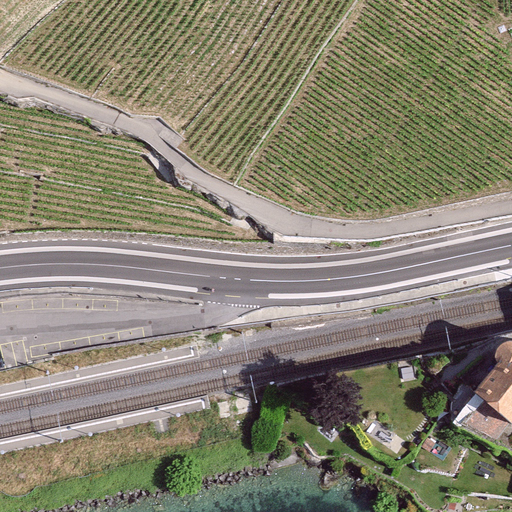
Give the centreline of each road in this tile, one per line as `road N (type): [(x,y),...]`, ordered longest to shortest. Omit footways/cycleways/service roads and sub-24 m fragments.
road 1 (track): [(0,87),(142,139),(200,180),(292,222),(371,231),(511,206)]
road 2 (primary): [(0,269),(79,264),(329,279),(511,245)]
